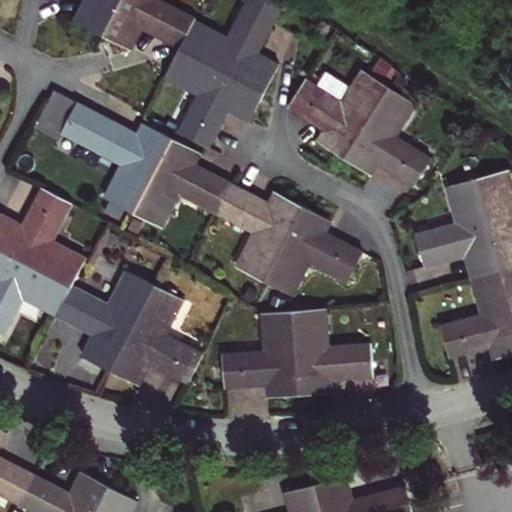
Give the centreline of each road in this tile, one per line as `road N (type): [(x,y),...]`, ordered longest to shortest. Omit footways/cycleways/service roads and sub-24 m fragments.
road 1 (residential): [(0,383),(96,416),(215,435),(311,433),(423,415)]
road 2 (residential): [(423,415),(391,265),(372,215),(256,145)]
